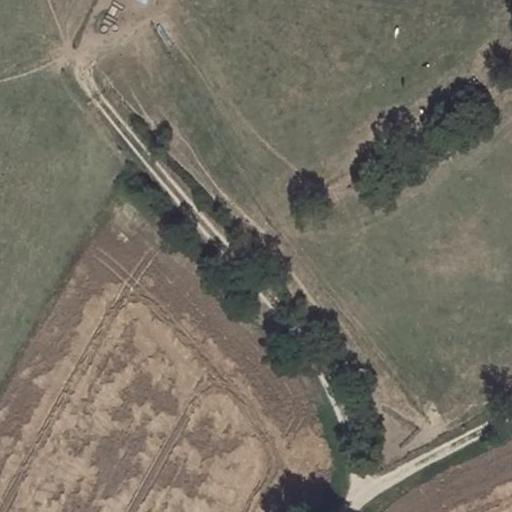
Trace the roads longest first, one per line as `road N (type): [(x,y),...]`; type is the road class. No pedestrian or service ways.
road 1 (track): [(351,498),(318,384),(268,303),(97,102)]
road 2 (track): [(343,511),(351,498),(511,418)]
